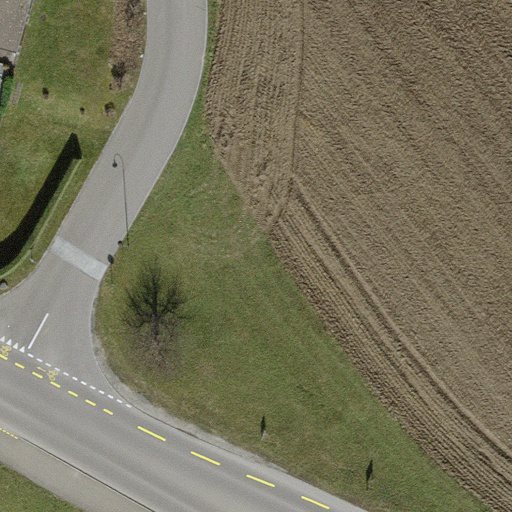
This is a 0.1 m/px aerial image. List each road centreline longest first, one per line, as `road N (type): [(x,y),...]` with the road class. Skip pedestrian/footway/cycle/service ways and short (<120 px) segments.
road 1 (residential): [(175,0),(179,43),(160,113),(12,388)]
road 2 (secondary): [(12,388),(247,511)]
